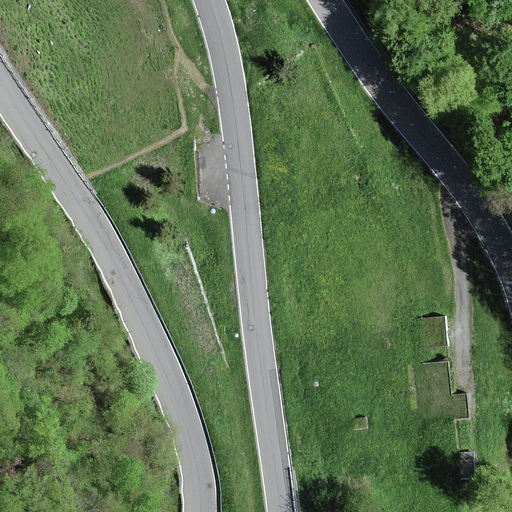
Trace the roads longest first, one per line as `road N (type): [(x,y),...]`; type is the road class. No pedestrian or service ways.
road 1 (tertiary): [(210,0),(225,60),(282,511)]
road 2 (tertiary): [(200,511),(181,415),(110,255),(0,84)]
road 3 (tertiary): [(511,264),(469,190),(390,95),(327,0)]
